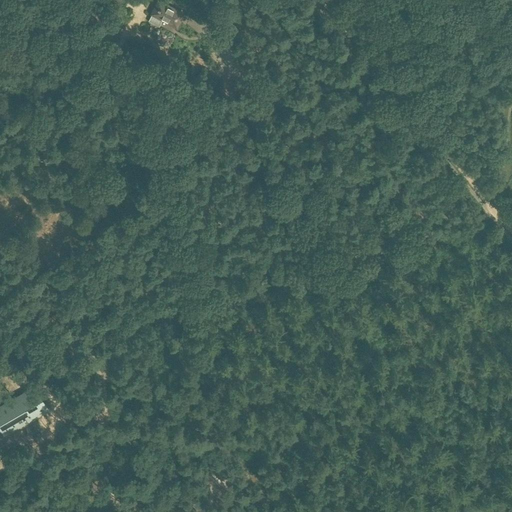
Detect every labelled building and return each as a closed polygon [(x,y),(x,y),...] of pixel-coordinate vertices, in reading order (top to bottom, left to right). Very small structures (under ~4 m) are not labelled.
[(159,2),(152,16),(180,30),(187,16),(159,2)] [(230,21),(221,30),(230,39),(239,31),(230,21)] [(112,189),(107,192),(113,199),(117,195),(112,189)] [(35,387),(0,407),(0,425),(5,433),(47,409),(35,387)] [(242,468),(250,467),(250,455),(241,456),(242,468)]
